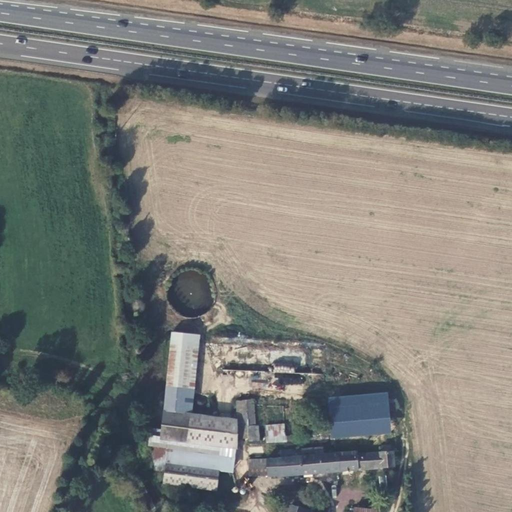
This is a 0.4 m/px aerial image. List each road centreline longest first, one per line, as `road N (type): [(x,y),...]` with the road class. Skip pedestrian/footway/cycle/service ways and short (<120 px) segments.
road 1 (trunk): [(0,44),(511,117)]
road 2 (track): [(4,352),(74,373),(118,398),(163,498),(257,511)]
road 3 (trunk): [(308,57),(0,13)]
road 4 (track): [(394,511),(403,417),(384,389),(237,391)]
road 5 (trunk): [(511,86),(308,57)]
road 6 (trunk): [(511,73),(308,57)]
